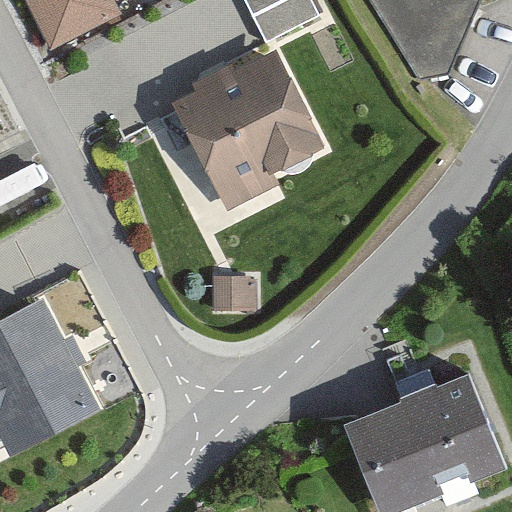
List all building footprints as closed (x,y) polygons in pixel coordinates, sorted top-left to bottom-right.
[(110,18),(101,0),(17,0),(42,51),(110,18)] [(315,21),(303,0),(237,0),(263,48),(315,21)] [(318,150),(270,56),(234,74),(229,65),(187,86),(190,93),(168,104),(224,212),(273,187),(268,176),(318,150)] [(245,310),(246,279),(207,277),(206,308),(245,310)] [(93,413),(40,301),(0,320),(0,448),(3,455),(93,413)] [(497,473),(460,375),(431,385),(426,372),(388,387),(392,398),(340,418),(375,511),(383,511),(439,491),(445,508),(477,496),(472,482),(497,473)]
